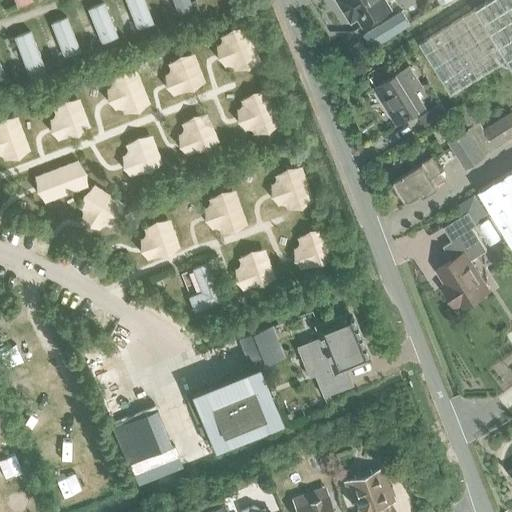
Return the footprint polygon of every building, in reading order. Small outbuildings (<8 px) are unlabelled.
[(101,40),(119,33),(105,0),(102,0),(88,6),(101,40)] [(146,0),(127,0),(136,27),(154,21),(146,0)] [(190,0),(172,0),(176,12),(192,7),(190,0)] [(343,0),(339,3),(350,20),(356,16),(362,25),(390,8),(385,0),(343,0)] [(511,0),(489,0),(484,3),(419,43),(451,94),(459,89),(507,59),(507,60),(511,67),(511,0)] [(402,10),(363,34),(371,47),(410,22),(402,10)] [(52,20),(64,54),(81,48),(68,14),(52,20)] [(230,62),(255,54),(243,20),(219,28),(230,62)] [(16,32),(27,74),(45,69),(34,28),(16,32)] [(198,38),(168,48),(174,65),(187,60),(196,83),(213,77),(198,38)] [(140,66),(106,74),(115,110),(149,102),(140,66)] [(395,123),(424,106),(413,89),(421,85),(409,66),(373,87),(395,123)] [(251,91),(260,131),(280,127),(271,87),(251,91)] [(80,94),(53,103),(58,116),(49,119),(56,138),(91,125),(80,94)] [(226,140),(244,134),(232,100),(214,106),(226,140)] [(424,127),(446,114),(440,103),(418,116),(424,127)] [(485,152),(511,134),(511,111),(483,129),(478,121),(476,123),(463,103),(446,113),(458,133),(448,140),(465,167),(487,154),(485,152)] [(0,156),(29,148),(20,112),(0,116),(0,156)] [(186,153),(205,149),(197,114),(179,118),(186,153)] [(153,131),(126,139),(130,152),(122,155),(128,174),(163,163),(153,131)] [(292,195),(307,191),(297,152),(269,159),(274,176),(287,173),(292,195)] [(435,184),(443,179),(439,172),(441,171),(432,155),(393,179),(406,199),(420,191),(422,194),(436,185),(435,184)] [(35,170),(41,197),(89,186),(83,159),(35,170)] [(511,168),(478,189),(479,190),(511,244),(511,168)] [(245,214),(260,209),(246,171),(220,180),(226,195),(236,191),(245,214)] [(278,198),(290,196),(286,175),(274,177),(278,198)] [(93,183),(77,214),(110,231),(126,199),(93,183)] [(182,195),(192,221),(201,218),(191,192),(182,195)] [(244,215),(235,193),(227,196),(236,218),(244,215)] [(171,214),(143,223),(148,237),(140,239),(146,258),(181,247),(171,214)] [(488,216),(477,223),(489,244),(501,237),(488,216)] [(445,283),(442,285),(456,308),(459,305),(460,308),(487,290),(469,261),(486,250),(471,227),(442,246),(451,259),(436,269),(445,283)] [(277,271),(295,266),(284,230),(266,236),(277,271)] [(229,251),(241,285),(257,279),(245,245),(229,251)] [(199,289),(189,292),(193,307),(221,300),(211,260),(193,264),(199,289)] [(360,269),(364,280),(370,278),(366,267),(360,269)] [(222,302),(211,306),(214,314),(225,310),(222,302)] [(319,336),(306,341),(323,384),(342,376),(340,370),(366,359),(361,346),(363,344),(356,325),(353,326),(347,313),(315,325),(319,336)] [(263,328),(238,338),(250,367),(258,364),(259,366),(276,360),(263,328)] [(250,367),(190,392),(214,452),(215,453),(217,453),(283,426),(259,366),(258,364),(250,367)] [(29,372),(13,376),(18,396),(35,392),(29,372)] [(113,423),(126,461),(173,445),(159,407),(113,423)] [(355,501),(359,511),(360,511),(386,503),(374,470),(351,479),(359,500),(355,501)] [(5,490),(11,508),(30,502),(24,484),(5,490)] [(296,511),(333,511),(327,494),(294,506),(296,511)]
